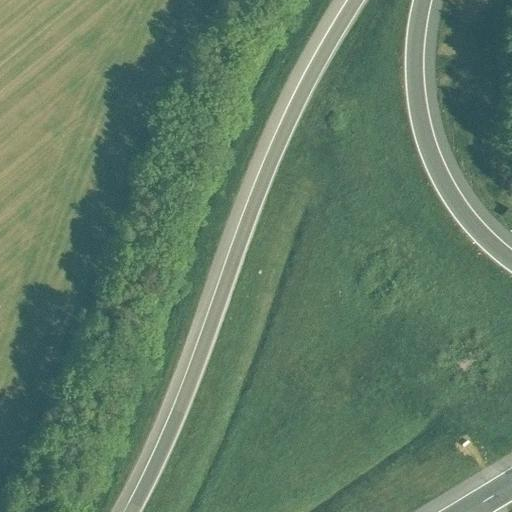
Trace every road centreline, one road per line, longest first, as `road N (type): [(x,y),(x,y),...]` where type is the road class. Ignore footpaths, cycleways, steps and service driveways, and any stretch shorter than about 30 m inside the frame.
road 1 (motorway): [(357,0),(286,127),(185,394),(129,511)]
road 2 (motorway): [(511,263),(453,204),(421,137),(413,68),(422,0)]
